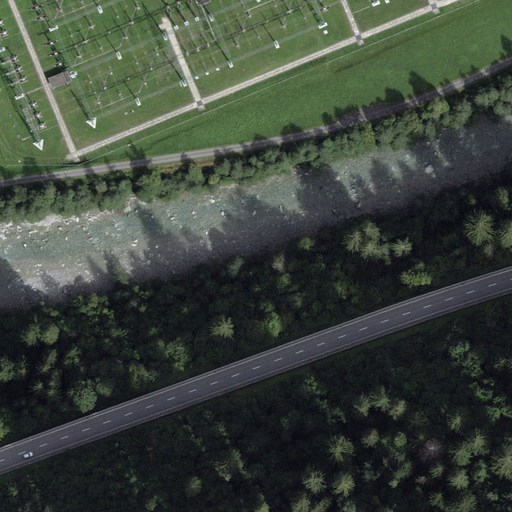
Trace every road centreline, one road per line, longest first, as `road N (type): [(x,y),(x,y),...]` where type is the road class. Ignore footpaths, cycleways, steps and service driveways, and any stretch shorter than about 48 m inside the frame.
road 1 (track): [(456,0),(76,156),(10,0)]
road 2 (primary): [(0,460),(511,281)]
